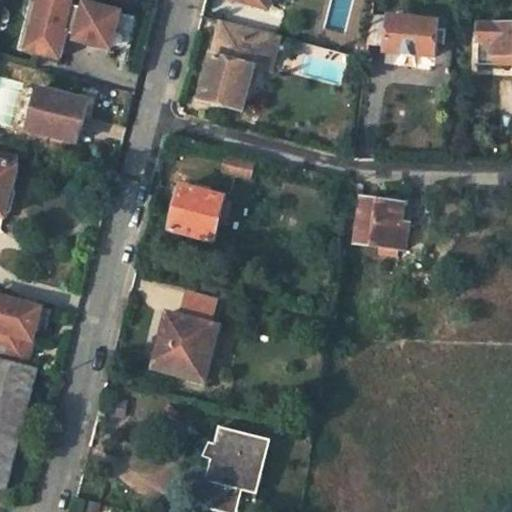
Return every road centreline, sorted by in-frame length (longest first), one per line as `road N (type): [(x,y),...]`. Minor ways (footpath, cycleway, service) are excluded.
road 1 (residential): [(48,511),(149,126)]
road 2 (residential): [(149,126),(341,170),(511,174)]
road 3 (residential): [(149,126),(182,0)]
